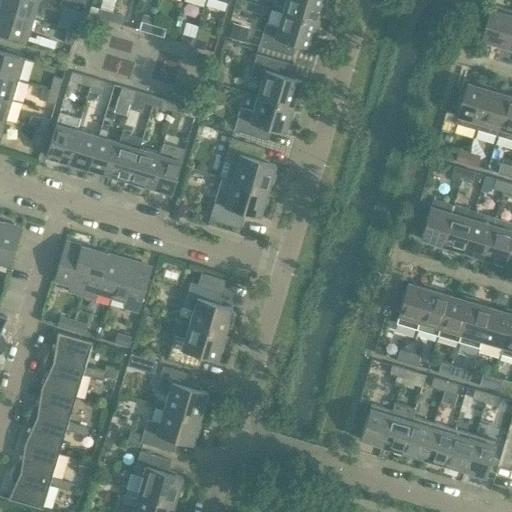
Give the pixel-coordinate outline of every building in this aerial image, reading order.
[(1,0),(0,5),(0,9),(32,20),(38,0),(1,0)] [(285,0),(282,12),(318,22),(320,15),(324,16),(327,6),(323,4),(324,0),(285,0)] [(501,46),(511,12),(490,6),(480,39),(501,46)] [(32,20),(0,9),(0,33),(26,41),(32,20)] [(110,21),(112,13),(100,9),(97,18),(110,21)] [(318,22),(282,12),(278,27),(266,23),(259,46),(289,55),(293,43),(310,48),(313,40),(316,41),(319,31),(316,30),(318,22)] [(511,12),(501,46),(511,48),(511,12)] [(112,13),(110,21),(122,25),(125,17),(112,13)] [(151,34),(154,25),(150,24),(152,18),(143,15),(138,30),(151,34)] [(68,30),(76,33),(80,21),(72,18),(68,30)] [(154,25),(151,34),(163,38),(166,29),(154,25)] [(232,26),(229,37),(244,42),(247,30),(232,26)] [(76,33),(68,30),(64,43),(72,45),(76,33)] [(192,46),(195,38),(182,34),(180,43),(192,46)] [(195,38),(192,46),(205,50),(207,42),(195,38)] [(0,73),(18,79),(25,58),(0,50),(0,73)] [(257,96),(293,107),(295,99),(299,100),(302,90),(298,89),(301,80),(283,75),(287,63),(256,54),(250,77),(262,81),(257,96)] [(71,72),(69,81),(90,87),(93,78),(71,72)] [(216,72),(213,80),(221,83),(224,74),(216,72)] [(0,96),(12,100),(18,79),(0,73),(0,96)] [(50,89),(59,92),(62,79),(54,76),(50,89)] [(93,78),(90,87),(103,91),(105,82),(93,78)] [(476,129),(488,89),(467,83),(457,115),(458,115),(455,123),(476,129)] [(131,99),(134,90),(121,86),(119,95),(131,99)] [(59,92),(50,89),(46,102),(55,104),(59,92)] [(497,136),(499,128),(509,96),(488,89),(476,129),(497,136)] [(133,99),(130,109),(141,112),(144,103),(147,94),(134,90),(131,99),(133,99)] [(0,119),(6,121),(12,100),(0,96),(0,119)] [(293,107),(257,96),(253,111),(240,108),(234,130),(264,139),(268,127),(285,133),(288,124),(291,125),(294,115),(291,114),(293,107)] [(511,96),(509,96),(499,128),(497,136),(511,140),(511,96)] [(173,111),(175,103),(163,99),(160,108),(173,111)] [(175,103),(173,111),(194,118),(197,109),(175,103)] [(67,163),(77,130),(79,125),(66,121),(68,115),(59,112),(46,156),(67,163)] [(37,130),(46,133),(50,120),(41,118),(37,130)] [(109,175),(118,142),(105,138),(108,131),(100,129),(98,136),(88,169),(109,175)] [(46,133),(37,130),(35,130),(31,144),(42,147),(46,133)] [(88,169),(98,136),(77,130),(67,163),(88,169)] [(118,142),(109,175),(129,181),(139,148),(142,139),(121,133),(118,142)] [(218,176),(267,191),(270,183),(273,184),(276,174),(273,173),(275,165),(258,160),(262,148),(231,139),(224,161),(223,161),(218,176)] [(160,155),(150,187),(172,194),(185,150),(163,143),(160,155)] [(150,187),(160,155),(139,148),(129,181),(150,187)] [(466,164),(469,153),(458,150),(455,161),(466,164)] [(469,153),(466,164),(476,167),(479,156),(469,153)] [(507,176),(510,166),(500,162),(497,173),(507,176)] [(461,180),(464,169),(454,166),(450,177),(461,180)] [(464,169),(461,180),(471,183),(474,172),(464,169)] [(267,191),(218,176),(218,177),(222,178),(209,219),(238,228),(242,212),(260,217),(262,209),(266,210),(269,199),(265,198),(267,191)] [(502,192),(505,182),(495,179),(492,189),(502,192)] [(511,183),(505,182),(502,192),(511,194),(511,183)] [(420,238),(441,245),(453,205),(433,199),(430,206),(420,238)] [(180,204),(177,214),(187,217),(189,211),(186,206),(180,204)] [(441,245),(462,251),(474,211),(453,205),(441,245)] [(462,251),(483,257),(495,217),(474,211),(462,251)] [(511,222),(495,217),(483,257),(504,264),(511,237),(511,222)] [(0,221),(0,264),(9,267),(21,228),(0,221)] [(81,295),(94,250),(65,241),(53,281),(68,285),(66,291),(81,295)] [(94,250),(81,295),(94,299),(96,293),(111,298),(123,258),(94,250)] [(123,258),(111,298),(125,302),(123,308),(138,312),(152,267),(123,258)] [(189,324),(225,334),(227,327),(230,328),(233,318),(230,316),(232,308),(215,303),(219,291),(190,283),(184,305),(193,308),(189,324)] [(396,323),(417,329),(428,289),(407,283),(398,315),(396,323)] [(437,335),(449,295),(428,289),(417,329),(437,335)] [(449,295),(437,335),(458,341),(470,301),(449,295)] [(479,347),(481,340),(491,308),(470,301),(458,341),(479,347)] [(491,308),(481,340),(502,346),(511,314),(491,308)] [(511,313),(511,314),(502,346),(499,354),(511,357),(511,313)] [(70,330),(73,321),(58,317),(55,326),(70,330)] [(73,321),(70,330),(83,334),(86,325),(73,321)] [(225,334),(189,324),(184,339),(174,336),(168,359),(196,367),(200,355),(217,360),(219,352),(223,353),(226,343),(222,342),(225,334)] [(57,332),(55,349),(52,350),(49,351),(47,352),(46,354),(44,356),(43,358),(103,376),(104,372),(85,366),(92,342),(57,332)] [(128,347),(130,338),(117,334),(114,343),(128,347)] [(401,342),(399,350),(410,353),(413,342),(406,340),(401,342)] [(407,363),(410,353),(399,350),(396,360),(407,363)] [(410,353),(407,363),(417,366),(420,356),(410,353)] [(103,376),(43,358),(43,359),(43,361),(43,364),(43,366),(44,369),(46,371),(48,372),(41,388),(75,398),(82,374),(102,380),(103,376)] [(448,375),(451,365),(440,362),(437,372),(448,375)] [(402,377),(404,369),(391,365),(389,373),(402,377)] [(451,365),(448,375),(457,378),(460,367),(451,365)] [(164,408),(200,418),(202,411),(205,412),(208,402),(205,401),(207,392),(190,387),(194,375),(163,366),(156,389),(168,393),(164,408)] [(404,369),(402,377),(414,381),(413,384),(421,387),(425,374),(417,372),(404,369)] [(489,388),(492,377),(482,374),(479,385),(489,388)] [(443,389),(446,381),(433,377),(430,386),(443,389)] [(492,377),(489,388),(499,391),(502,380),(492,377)] [(446,381),(443,389),(455,393),(457,384),(446,381)] [(28,411),(27,414),(86,432),(88,427),(68,422),(75,398),(41,388),(38,404),(35,405),(33,406),(31,407),(29,409),(28,411)] [(484,402),(487,394),(474,390),(472,398),(484,402)] [(487,394),(484,402),(497,406),(499,397),(487,394)] [(392,410),(381,446),(402,452),(413,416),(415,408),(394,402),(392,410)] [(381,446),(392,410),(371,404),(360,439),(381,446)] [(200,418),(164,408),(159,423),(147,420),(140,442),(171,451),(174,440),(192,445),(194,436),(198,437),(201,427),(197,426),(200,418)] [(86,432),(27,414),(26,417),(26,419),(27,422),(28,424),(29,426),(31,428),(24,443),(59,453),(66,430),(85,436),(86,432)] [(423,458),(433,422),(413,416),(402,452),(423,458)] [(433,422),(423,458),(443,464),(454,429),(433,422)] [(454,429),(443,464),(464,471),(475,435),(454,429)] [(475,435),(464,471),(485,477),(496,441),(475,435)] [(106,438),(104,444),(111,446),(112,439),(106,438)] [(11,466),(10,469),(70,487),(71,483),(51,477),(59,453),(24,443),(22,460),(19,460),(16,461),(14,463),(13,464),(11,466)] [(139,492),(174,503),(176,495),(180,496),(183,486),(179,485),(182,477),(165,471),(168,460),(140,451),(133,474),(143,477),(139,492)] [(80,461),(78,468),(86,471),(88,463),(80,461)] [(13,481),(15,483),(7,499),(42,509),(49,485),(69,491),(70,487),(10,469),(10,472),(10,474),(10,477),(11,479),(13,481)] [(174,503),(139,492),(134,506),(122,503),(119,511),(175,511),(172,510),(174,503)]
